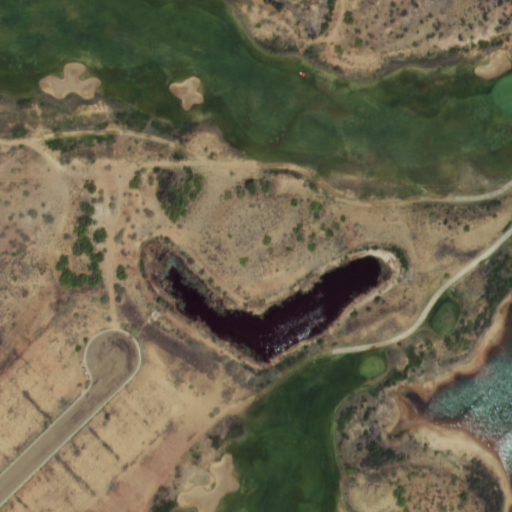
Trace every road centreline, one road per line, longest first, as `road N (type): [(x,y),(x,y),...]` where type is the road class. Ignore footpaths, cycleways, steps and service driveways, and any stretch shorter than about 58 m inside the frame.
road 1 (track): [(0,138),(139,135),(220,165),(288,166),(356,202),(462,200),(511,183),(503,238),(445,285),(404,336),(312,357),(205,430),(171,464),(144,511)]
road 2 (residential): [(0,487),(100,389),(110,367)]
